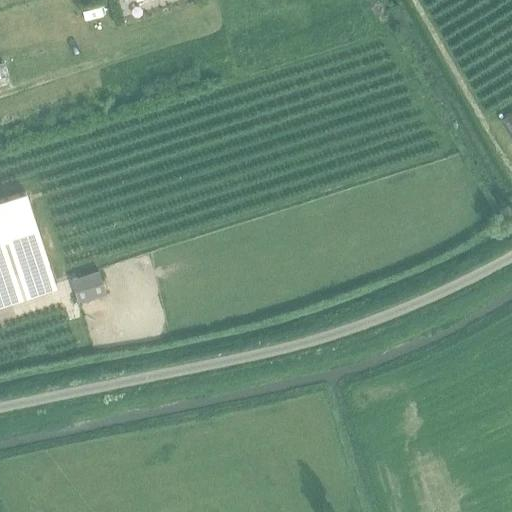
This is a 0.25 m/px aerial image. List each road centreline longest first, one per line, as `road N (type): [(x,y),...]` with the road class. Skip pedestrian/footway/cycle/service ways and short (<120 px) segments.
road 1 (unclassified): [(0,408),(307,344),(511,258)]
road 2 (track): [(297,0),(0,97)]
